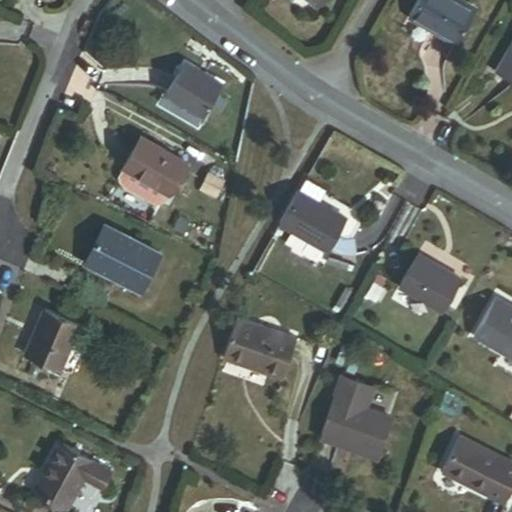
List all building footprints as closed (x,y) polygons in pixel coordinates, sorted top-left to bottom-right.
[(475,10),(457,0),(417,0),(409,16),(456,43),(475,10)] [(511,47),(497,74),(511,82),(511,47)] [(183,63),(166,93),(204,115),(211,104),(221,110),(226,101),(215,95),(222,85),(183,63)] [(163,202),(186,164),(140,138),(119,177),(120,182),(124,187),(152,203),(157,203),(163,202)] [(298,192),(298,191),(280,223),(327,250),(345,218),(318,203),(325,190),(306,179),(298,192)] [(205,241),(216,218),(200,210),(189,233),(205,241)] [(105,228),(88,261),(141,288),(158,255),(105,228)] [(460,279),(418,255),(400,285),(442,310),(460,279)] [(385,280),(378,276),(366,294),(374,299),(385,280)] [(511,306),(496,297),(472,337),(511,359),(511,306)] [(45,309),(25,353),(58,368),(78,323),(45,309)] [(296,338),(236,317),(222,357),(283,378),(296,338)] [(343,375),(322,433),(379,454),(392,418),(368,409),(376,387),(343,375)] [(441,473),(504,504),(511,487),(511,464),(458,438),(441,473)] [(105,467),(59,442),(43,473),(47,475),(37,493),(66,508),(82,476),(96,484),(105,467)] [(37,493),(47,475),(43,473),(33,491),(37,493)]
